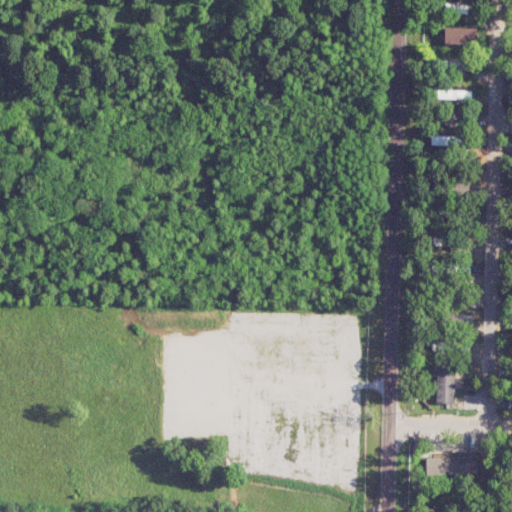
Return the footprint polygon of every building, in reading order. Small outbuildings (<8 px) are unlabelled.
[(445,12),(472,13),(472,4),(446,3),(445,12)] [(444,43),(476,44),(477,28),(445,27),(444,43)] [(467,71),(468,59),(436,58),(435,70),(467,71)] [(472,90),(438,89),(438,97),(471,98),(472,90)] [(439,125),(463,126),(463,112),(439,111),(439,125)] [(466,137),(431,135),(431,144),(465,145),(466,137)] [(437,363),(436,402),(454,403),(455,364),(437,363)] [(426,457),(427,474),(469,474),(469,456),(426,457)]
